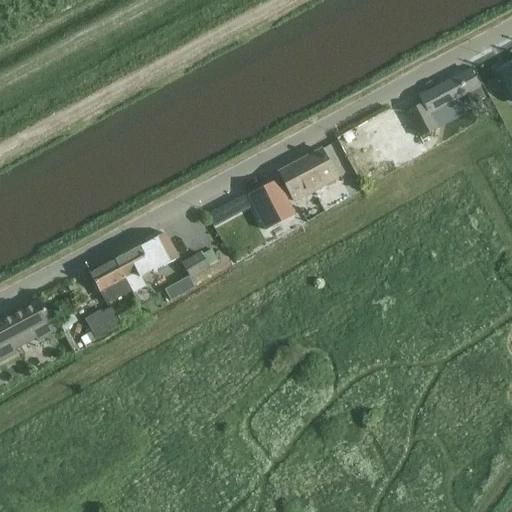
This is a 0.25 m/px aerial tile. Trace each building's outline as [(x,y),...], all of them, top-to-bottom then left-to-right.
[(511,64),(510,66),(511,69),(509,71),(510,72),(504,75),(502,70),(499,72),(500,74),(501,73),(511,93),(511,64)] [(457,115),(485,100),(469,71),(418,98),(422,105),(406,114),(419,138),(437,129),(429,115),(451,103),(457,115)] [(279,173),(282,179),(292,198),(334,176),(320,151),(279,173)] [(294,217),(276,182),(249,196),(267,231),(294,217)] [(246,195),(208,216),(215,228),(252,207),(246,195)] [(133,293),(134,294),(146,288),(140,278),(152,272),(153,273),(178,259),(165,234),(114,262),(128,288),(131,294),(133,293)] [(207,266),(235,253),(229,239),(201,252),(207,266)] [(107,307),(131,294),(128,288),(114,262),(89,275),(107,307)] [(165,293),(170,301),(193,288),(189,279),(165,293)] [(141,310),(158,304),(155,295),(137,301),(141,310)] [(111,308),(101,315),(111,332),(122,325),(121,324),(140,313),(133,301),(114,313),(111,308)] [(0,322),(0,360),(14,353),(9,344),(31,332),(36,341),(54,332),(38,302),(0,322)] [(75,354),(78,352),(66,329),(77,323),(74,317),(59,325),(75,354)] [(90,334),(80,340),(85,347),(95,341),(90,334)]
